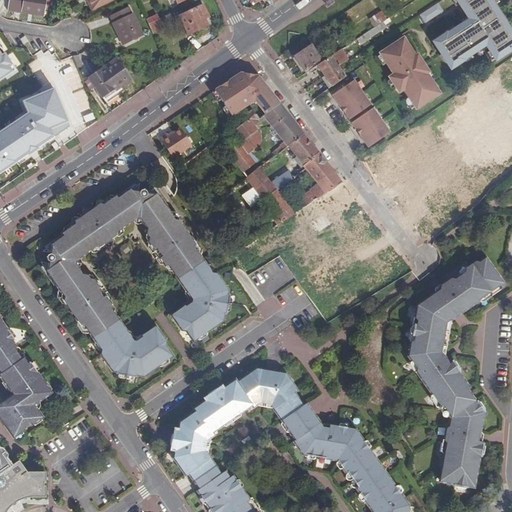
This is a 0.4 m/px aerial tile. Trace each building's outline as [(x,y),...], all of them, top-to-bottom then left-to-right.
[(46,0),(10,0),(9,10),(45,16),(46,0)] [(86,0),(91,9),(111,0),(86,0)] [(453,0),(464,18),(429,40),(447,70),(484,48),(492,62),(511,50),(511,33),(491,0),(453,0)] [(204,5),(179,17),(188,35),(208,25),(205,19),(209,16),(204,5)] [(129,6),(109,15),(124,44),(143,35),(129,6)] [(369,20),(374,28),(386,19),(382,12),(369,20)] [(163,27),(159,18),(148,23),(152,33),(163,27)] [(413,110),(440,94),(405,34),(376,51),(389,73),(385,75),(396,94),(402,91),(413,110)] [(311,45),(293,57),(303,72),(321,59),(311,45)] [(316,66),(324,77),(338,68),(349,61),(341,49),(316,66)] [(115,59),(88,78),(105,102),(122,91),(118,86),(129,79),(115,59)] [(250,67),(239,74),(245,82),(249,79),(254,84),(260,80),(250,67)] [(324,77),(331,88),(345,78),(338,68),(324,77)] [(345,78),(331,88),(342,102),(354,94),(351,89),(359,84),(356,80),(363,75),(360,71),(347,80),(345,78)] [(237,88),(245,82),(239,74),(216,89),(218,92),(224,100),(220,104),(227,113),(232,108),(238,115),(242,120),(245,117),(252,112),(251,110),(253,109),(237,88)] [(382,83),(372,90),(376,96),(387,89),(382,83)] [(28,113),(0,131),(0,174),(71,126),(54,89),(24,101),(28,113)] [(511,146),(511,122),(507,116),(499,122),(476,94),(434,127),(449,146),(451,145),(458,153),(456,154),(472,175),(494,157),(502,167),(511,160),(511,146)] [(279,104),(272,95),(253,109),(251,110),(252,112),(258,119),(262,116),(279,104)] [(388,100),(368,113),(384,136),(404,123),(388,100)] [(304,135),(279,104),(262,116),(284,143),(272,152),(275,156),(287,147),(304,135)] [(232,108),(227,113),(232,120),(238,115),(232,108)] [(260,122),(258,119),(252,112),(245,117),(248,121),(226,138),(233,148),(227,153),(247,178),(259,169),(260,168),(256,163),(258,162),(252,153),(257,147),(261,142),(260,135),(254,126),(260,122)] [(158,140),(170,157),(188,143),(179,129),(167,137),(165,135),(158,140)] [(287,147),(303,167),(319,153),(304,135),(287,147)] [(191,146),(188,143),(170,157),(172,159),(191,146)] [(415,165),(416,164),(402,145),(387,157),(401,176),(415,165)] [(303,167),(305,170),(318,186),(310,191),(316,200),(342,182),(319,153),(303,167)] [(401,176),(399,177),(414,197),(430,185),(416,166),(415,165),(401,176)] [(271,184),(259,169),(247,178),(257,192),(250,197),(256,205),(260,202),(276,191),(290,180),(285,174),(271,184)] [(329,202),(337,214),(356,199),(342,182),(316,200),(314,201),(319,209),(329,202)] [(443,187),(426,201),(433,211),(431,213),(439,223),(459,207),(458,206),(448,193),(443,187)] [(63,237),(61,239),(74,257),(76,256),(80,257),(99,243),(100,239),(106,235),(109,236),(130,221),(130,218),(135,214),(136,211),(139,212),(138,218),(146,229),(143,231),(147,237),(147,241),(152,249),(155,247),(161,256),(158,258),(164,265),(168,266),(177,278),(201,261),(202,261),(192,247),(188,247),(185,242),(190,239),(178,221),(173,220),(157,198),(153,198),(150,194),(146,193),(146,195),(145,195),(145,194),(145,193),(144,191),(143,191),(142,191),(141,191),(140,192),(139,194),(137,193),(138,191),(134,190),(129,195),(124,194),(115,200),(112,199),(97,209),(95,213),(91,216),(92,217),(88,220),(86,219),(82,222),(79,222),(63,233),(63,237)] [(260,202),(278,226),(294,215),(305,207),(301,200),(288,208),(276,191),(260,202)] [(319,209),(314,201),(306,207),(311,215),(319,209)] [(311,222),(318,233),(332,224),(325,213),(311,222)] [(67,260),(71,260),(74,257),(61,239),(56,242),(55,247),(49,251),(48,256),(47,256),(46,256),(44,257),(43,258),(43,260),(44,261),(46,262),(47,262),(46,266),(49,270),(48,274),(63,296),(62,301),(74,319),(79,315),(83,320),(82,323),(93,338),(116,321),(108,309),(109,305),(109,304),(104,296),(103,297),(101,298),(95,289),(97,288),(98,287),(92,280),(91,280),(88,279),(84,273),(81,275),(73,264),(67,264),(67,260)] [(327,249),(310,263),(330,287),(347,273),(327,249)] [(446,323),(467,309),(503,284),(485,259),(479,263),(475,262),(466,269),(465,273),(455,280),(451,280),(444,285),(440,290),(429,298),(446,323)] [(201,261),(177,278),(178,279),(192,299),(190,302),(184,307),(182,305),(169,315),(181,332),(185,333),(192,343),(226,320),(224,317),(231,301),(229,298),(231,296),(214,274),(209,272),(202,262),(201,261)] [(343,301),(355,294),(352,287),(339,294),(343,301)] [(415,319),(417,321),(414,341),(411,343),(408,357),(416,367),(441,352),(446,323),(429,298),(417,307),(415,319)] [(13,339),(2,324),(0,320),(0,371),(1,373),(0,373),(0,375),(13,394),(4,400),(2,402),(0,403),(0,416),(1,419),(1,421),(3,424),(5,424),(14,436),(22,430),(41,416),(32,403),(50,391),(28,361),(27,362),(23,357),(21,358),(13,347),(15,346),(11,340),(13,339)] [(173,357),(166,347),(167,344),(154,325),(142,334),(143,336),(137,340),(131,340),(118,321),(117,320),(116,321),(93,338),(104,353),(103,359),(117,378),(120,376),(122,378),(136,378),(137,377),(140,380),(173,357)] [(451,363),(449,365),(441,353),(441,352),(416,367),(417,369),(416,373),(440,406),(443,406),(451,418),(449,427),(447,429),(443,446),(445,449),(446,449),(440,482),(459,485),(474,488),(476,474),(481,443),(478,442),(481,427),(483,413),(467,390),(469,388),(451,363)] [(208,442),(209,438),(212,435),(213,430),(217,428),(237,414),(245,408),(252,404),(258,404),(262,401),(268,401),(270,402),(282,419),(283,420),(303,407),(302,405),(293,392),(295,390),(282,372),(262,370),(259,370),(236,385),(234,382),(223,388),(221,389),(219,387),(202,400),(203,401),(204,402),(203,404),(192,411),(194,414),(190,417),(208,442)] [(287,428),(295,441),(299,438),(298,437),(315,425),(317,426),(320,424),(315,417),(312,420),(308,415),(303,407),(283,420),(282,421),(287,428)] [(178,429),(177,431),(180,431),(179,449),(176,448),(176,455),(188,473),(191,472),(196,479),(215,466),(216,465),(212,458),(206,450),(207,445),(208,442),(190,417),(178,424),(178,429)] [(294,442),(295,443),(321,426),(320,424),(317,426),(315,425),(298,437),(299,438),(295,441),(294,442)] [(322,428),(321,426),(295,443),(301,453),(337,460),(347,474),(349,473),(358,488),(357,489),(364,499),(390,483),(354,430),(330,426),(330,429),(322,428)] [(0,511),(4,511),(7,509),(8,505),(9,505),(11,506),(12,506),(14,506),(16,504),(16,503),(16,501),(16,500),(17,499),(21,500),(28,498),(29,495),(42,495),(42,490),(46,490),(45,480),(42,480),(42,475),(26,475),(26,473),(17,461),(11,466),(0,449),(0,511)] [(260,511),(252,499),(250,500),(235,480),(233,476),(230,478),(225,472),(220,475),(215,466),(196,479),(196,480),(202,488),(200,489),(198,491),(207,504),(208,503),(212,508),(208,511),(260,511)] [(410,511),(390,483),(364,499),(373,511),(410,511)]
